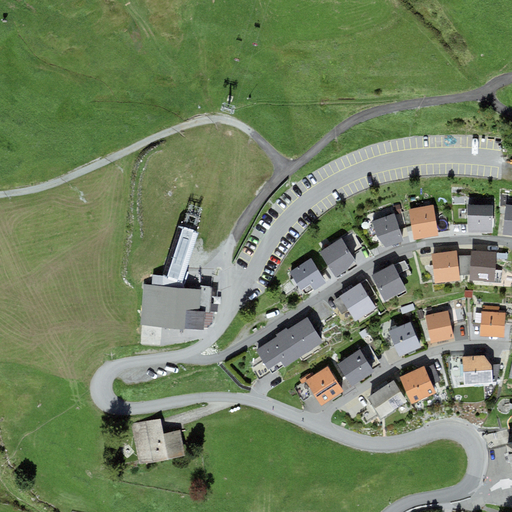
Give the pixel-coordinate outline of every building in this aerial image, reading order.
[(432,204),(409,208),(414,238),(437,234),(432,204)] [(511,204),(506,204),(502,234),(511,235),(511,204)] [(493,205),(466,205),(467,231),(493,231),(493,205)] [(403,239),(394,213),(372,221),(378,235),(385,245),(403,239)] [(179,225),(163,275),(183,281),(200,230),(179,225)] [(351,230),(319,250),(334,274),(348,266),(354,257),(352,254),(362,247),(351,230)] [(456,250),(431,253),(434,282),(459,279),(459,274),(457,256),(456,250)] [(496,252),(472,250),(472,255),(470,273),(470,278),(493,280),(496,252)] [(472,255),(457,256),(459,274),(470,273),(472,255)] [(326,281),(311,258),(290,271),(301,288),(303,287),(306,292),(312,288),(313,288),(326,281)] [(392,263),(371,273),(385,299),(406,288),(398,273),(407,268),(404,260),(393,264),(392,263)] [(152,274),(151,285),(182,287),(183,281),(163,275),(152,274)] [(366,279),(361,282),(370,297),(375,293),(366,279)] [(361,282),(360,281),(338,295),(339,296),(333,300),(342,315),(349,310),(355,321),(377,307),(370,297),(361,282)] [(151,285),(143,284),(139,322),(201,328),(203,310),(209,311),(211,286),(194,285),(193,288),(182,287),(151,285)] [(483,311),(481,311),(479,335),(504,337),(505,312),(499,312),(500,306),(483,305),(483,311)] [(447,310),(425,315),(426,318),(420,320),(426,341),(431,339),(431,341),(453,336),(447,310)] [(282,331),(256,349),(263,360),(253,367),(259,377),(268,372),(270,370),(272,372),(283,364),(285,366),(324,340),(307,315),(282,331)] [(421,346),(410,320),(381,333),(388,349),(393,346),(398,356),(421,346)] [(367,344),(337,363),(346,378),(343,380),(348,387),(373,371),(372,369),(380,363),(367,344)] [(484,355),(463,355),(464,384),(492,383),(492,380),(496,380),(500,364),(491,364),(484,355)] [(424,365),(399,376),(411,402),(435,391),(431,384),(440,380),(433,364),(425,368),(424,365)] [(342,390),(327,366),(294,386),(304,400),(314,394),(320,404),(342,390)] [(407,402),(394,381),(367,398),(381,418),(407,402)] [(160,417),(130,422),(138,463),(184,455),(179,429),(163,432),(160,417)]
